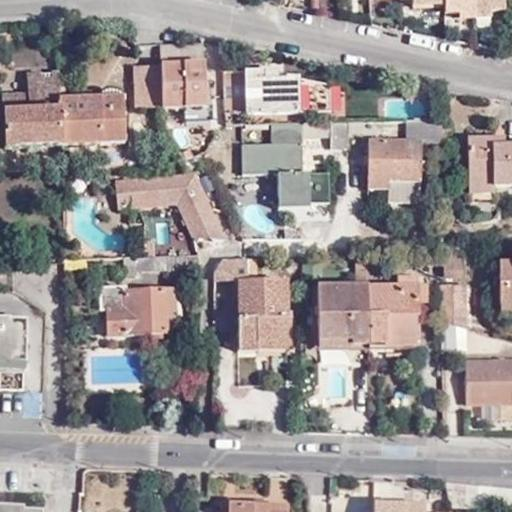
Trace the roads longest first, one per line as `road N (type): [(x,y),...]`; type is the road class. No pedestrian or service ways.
road 1 (unclassified): [(69,450),(511,465)]
road 2 (residential): [(511,79),(168,5),(100,0)]
road 3 (residential): [(50,449),(54,308),(38,282)]
